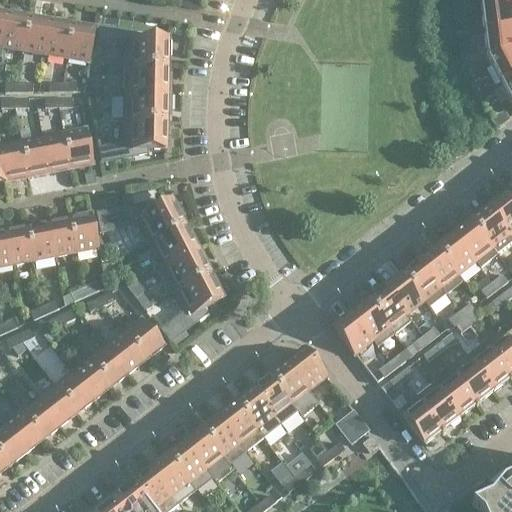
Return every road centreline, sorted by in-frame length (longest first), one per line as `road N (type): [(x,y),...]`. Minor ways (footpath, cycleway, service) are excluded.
road 1 (residential): [(248,0),(217,98),(221,168),(255,254),(293,310)]
road 2 (residential): [(293,310),(434,496),(511,438)]
road 3 (residential): [(37,511),(293,310)]
road 4 (residential): [(293,310),(511,133)]
